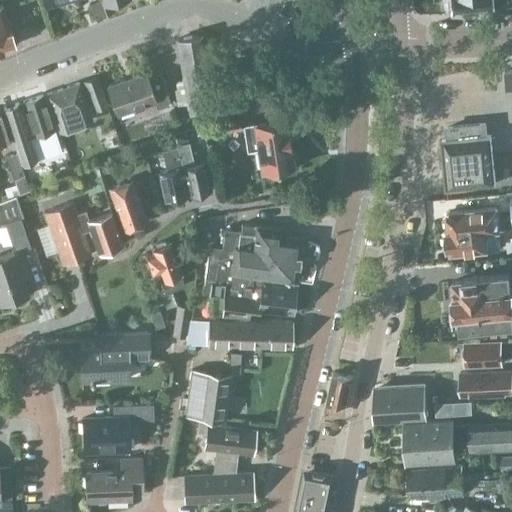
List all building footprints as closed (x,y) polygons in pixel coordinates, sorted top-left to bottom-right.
[(511,0),(449,0),(450,9),(511,4),(511,0)] [(0,4),(0,49),(14,45),(13,42),(14,42),(11,29),(10,29),(2,4),(0,4)] [(216,106),(203,34),(176,39),(183,79),(176,80),(178,89),(176,90),(178,104),(188,103),(189,111),(216,106)] [(147,76),(146,72),(108,85),(118,113),(155,100),(157,108),(171,103),(160,72),(147,76)] [(94,110),(107,105),(96,76),(84,81),(94,110)] [(220,114),(267,107),(260,77),(214,88),(220,114)] [(87,104),(80,85),(79,82),(47,94),(54,115),(59,129),(91,118),(87,104)] [(54,129),(43,95),(3,108),(21,163),(37,159),(24,113),(29,112),(36,135),(54,129)] [(0,143),(9,141),(0,112),(0,143)] [(217,132),(241,129),(238,113),(214,116),(217,132)] [(292,153),(286,120),(245,126),(249,149),(258,147),(262,172),(294,167),(293,163),(295,163),(294,153),(292,153)] [(447,188),(495,183),(491,135),(487,135),(486,124),(445,129),(447,139),(442,140),(447,188)] [(185,131),(175,134),(177,143),(187,141),(185,131)] [(174,136),(160,140),(162,150),(166,149),(176,146),(174,136)] [(210,189),(211,189),(205,161),(193,164),(189,143),(178,146),(187,194),(210,189)] [(165,199),(187,194),(178,146),(176,146),(166,149),(162,150),(167,170),(159,171),(165,199)] [(20,193),(30,190),(17,153),(7,157),(20,193)] [(111,160),(100,163),(103,172),(114,168),(111,160)] [(132,195),(128,183),(110,190),(124,229),(147,221),(138,193),(132,195)] [(0,302),(28,293),(19,267),(23,266),(17,250),(31,245),(21,217),(24,216),(17,196),(0,202),(0,219),(6,222),(16,251),(0,255),(0,302)] [(44,211),(49,225),(37,229),(46,254),(58,251),(62,264),(91,254),(83,231),(91,228),(99,251),(122,243),(111,212),(88,220),(85,211),(77,214),(73,201),(44,211)] [(450,254),(484,251),(486,248),(499,247),(497,231),(499,230),(497,207),(449,211),(446,216),(450,254)] [(197,240),(207,240),(206,219),(196,219),(197,240)] [(251,296),(252,284),(252,276),(296,281),(302,238),(280,235),(280,228),(241,223),(241,230),(224,228),(222,248),(209,246),(203,291),(224,294),(224,293),(251,296)] [(160,294),(184,285),(169,242),(153,247),(155,252),(147,255),(160,294)] [(511,274),(462,278),(462,280),(452,281),(454,318),(459,317),(461,330),(511,325),(511,274)] [(224,293),(224,294),(222,313),(247,317),(249,307),(257,308),(258,309),(292,313),(295,288),(262,284),(261,285),(252,284),(251,296),(224,293)] [(185,336),(189,306),(177,304),(173,334),(185,336)] [(154,327),(164,324),(158,308),(149,312),(154,327)] [(290,346),(291,321),(209,319),(209,344),(290,346)] [(92,382),(94,380),(129,378),(128,356),(149,355),(148,332),(100,334),(101,348),(80,348),(81,380),(89,380),(92,382)] [(511,339),(465,342),(466,365),(502,363),(502,358),(511,357),(511,339)] [(461,395),(511,392),(511,369),(460,372),(461,395)] [(224,420),(230,375),(191,370),(185,414),(224,420)] [(348,405),(354,376),(334,372),(328,401),(348,405)] [(375,420),(377,420),(425,418),(424,385),(374,388),(375,420)] [(437,414),(456,413),(455,402),(436,403),(437,414)] [(84,450),(127,448),(129,448),(128,420),(153,419),(152,404),(112,405),(113,417),(83,418),(84,450)] [(408,463),(456,461),(454,418),(405,421),(408,463)] [(252,453),(255,429),(208,423),(209,420),(199,419),(198,431),(207,432),(205,448),(219,449),(216,472),(185,474),(186,501),(253,498),(252,471),(239,472),(241,452),(252,453)] [(470,452),(511,449),(511,421),(469,424),(470,452)] [(511,455),(501,456),(502,468),(511,467),(511,455)] [(483,456),(470,457),(470,465),(484,464),(483,456)] [(86,499),(127,497),(130,497),(130,491),(142,490),(141,457),(121,458),(121,469),(85,471),(86,499)] [(0,511),(12,511),(10,465),(0,465),(0,511)] [(461,470),(461,465),(409,469),(411,497),(463,494),(462,483),(487,482),(488,470),(461,470)] [(326,511),(328,503),(333,480),(303,473),(294,511),(326,511)] [(463,510),(462,509),(448,503),(444,511),(478,511),(466,506),(463,510)]
